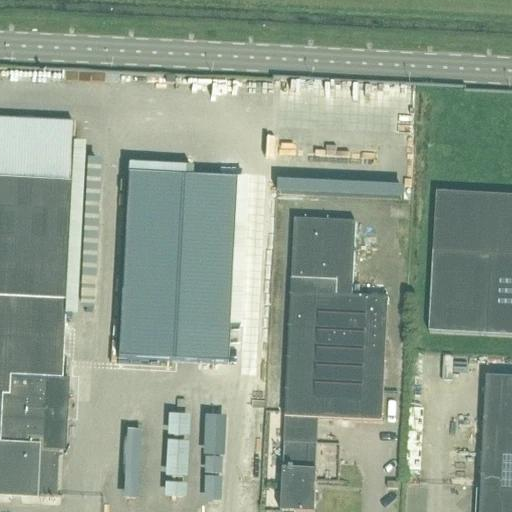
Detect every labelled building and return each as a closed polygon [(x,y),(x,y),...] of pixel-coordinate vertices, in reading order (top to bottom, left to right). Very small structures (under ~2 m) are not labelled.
[(126,177),(118,337),(117,363),(227,368),(236,183),(126,177)] [(0,496),(56,500),(58,452),(64,452),(67,382),(61,381),(71,186),(0,182),(0,496)] [(511,199),(436,195),(429,336),(453,337),(511,340),(511,199)] [(289,337),(285,422),(284,446),(281,511),(315,511),(317,474),(307,474),(308,447),(307,447),(308,423),(383,426),(387,337),(388,301),(352,299),(356,225),(294,222),(289,337)] [(511,511),(511,381),(487,380),(481,493),(480,511),(511,511)]
